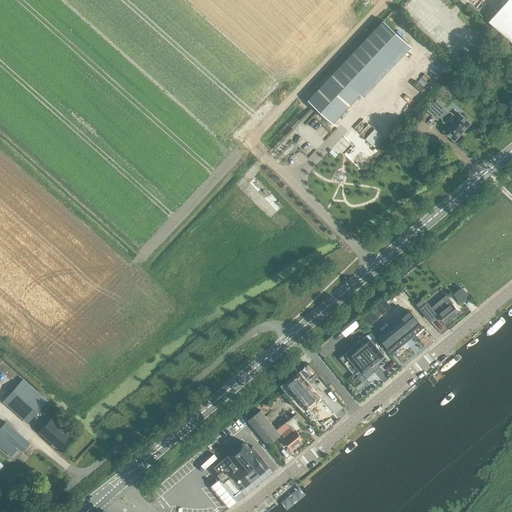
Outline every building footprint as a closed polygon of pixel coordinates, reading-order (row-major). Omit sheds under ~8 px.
[(511,0),(509,0),(491,21),(511,40),(511,0)] [(309,101),(310,102),(333,124),(367,87),(343,64),(310,99),(309,101)] [(455,141),(471,124),(460,113),(456,118),(451,113),(451,112),(450,113),(446,110),(447,109),(437,100),(428,110),(438,119),(440,117),(444,120),(443,121),(449,126),(445,130),(444,131),(445,131),(445,132),(446,134),(449,137),(451,137),(455,140),(455,141)] [(365,137),(375,127),(370,123),(361,132),(365,137)] [(373,144),(382,133),(375,127),(366,138),(373,144)] [(462,288),(455,295),(461,302),(469,296),(462,288)] [(441,290),(434,295),(438,300),(445,295),(441,290)] [(365,317),(373,324),(393,303),(384,295),(365,317)] [(446,323),(459,311),(448,297),(434,309),(446,323)] [(410,311),(379,337),(393,353),(424,327),(410,311)] [(346,353),(340,358),(354,376),(360,371),(363,374),(385,356),(370,339),(349,357),(346,353)] [(307,409),(321,397),(301,374),(287,386),(307,409)] [(48,401),(32,387),(23,379),(2,402),(27,424),(48,401)] [(248,420),(268,445),(281,435),(261,410),(248,420)] [(291,449),(304,439),(297,430),(295,431),(291,426),(299,420),(295,415),(279,428),(282,433),(281,434),(286,439),(284,440),(291,449)] [(51,420),(40,432),(57,448),(69,435),(51,420)] [(22,452),(30,443),(6,421),(0,427),(0,447),(11,457),(19,449),(22,452)] [(245,442),(234,451),(215,467),(219,473),(218,475),(224,482),(234,495),(240,490),(241,490),(245,486),(267,469),(269,466),(253,446),(251,448),(247,443),(245,442)]
